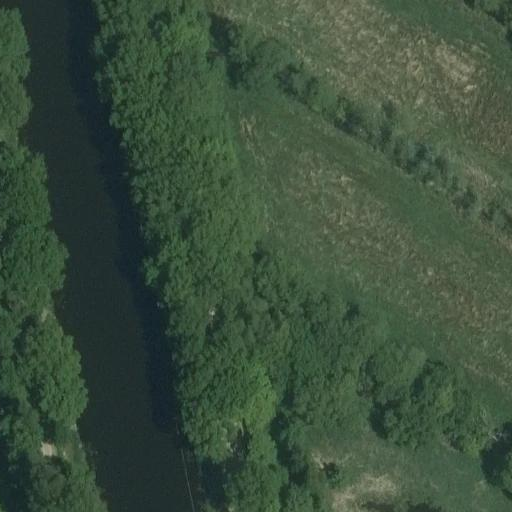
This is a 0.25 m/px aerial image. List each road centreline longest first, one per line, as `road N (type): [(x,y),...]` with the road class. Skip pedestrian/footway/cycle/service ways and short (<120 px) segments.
road 1 (track): [(140,0),(242,511)]
road 2 (track): [(0,228),(53,511)]
